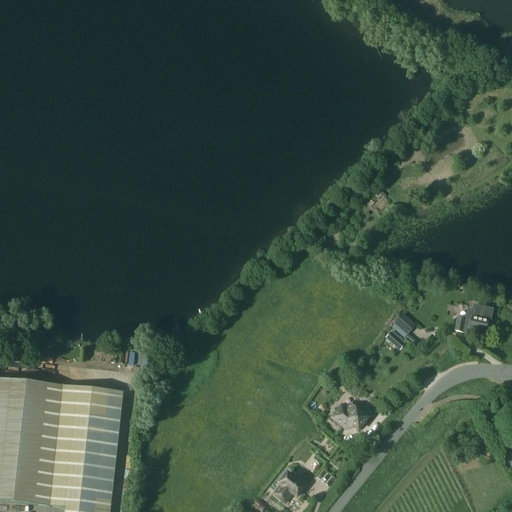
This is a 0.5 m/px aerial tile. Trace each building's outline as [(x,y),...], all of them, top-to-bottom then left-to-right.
[(454,331),(462,333),(463,331),(470,332),(471,328),(485,332),(489,314),(484,313),(485,310),(474,307),(472,318),(471,318),(471,320),(457,317),(454,331)] [(401,320),(393,329),(404,340),(413,330),(401,320)] [(397,339),(392,344),(400,351),(405,345),(397,339)] [(135,366),(139,352),(133,351),(132,355),(126,353),(123,363),(135,366)] [(110,511),(123,394),(0,380),(0,502),(65,509),(65,511),(110,511)] [(359,431),(369,418),(351,405),(348,409),(342,405),(332,418),(343,427),(347,422),(359,431)] [(297,498),(305,488),(287,474),(280,484),(282,486),(274,495),(285,503),(292,494),(297,498)]
